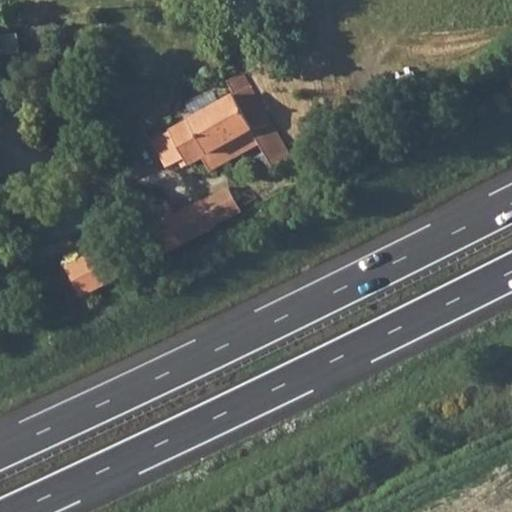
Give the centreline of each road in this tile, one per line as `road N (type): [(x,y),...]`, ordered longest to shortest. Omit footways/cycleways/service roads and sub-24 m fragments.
road 1 (motorway): [(511,203),(0,451)]
road 2 (motorway): [(14,511),(511,271)]
